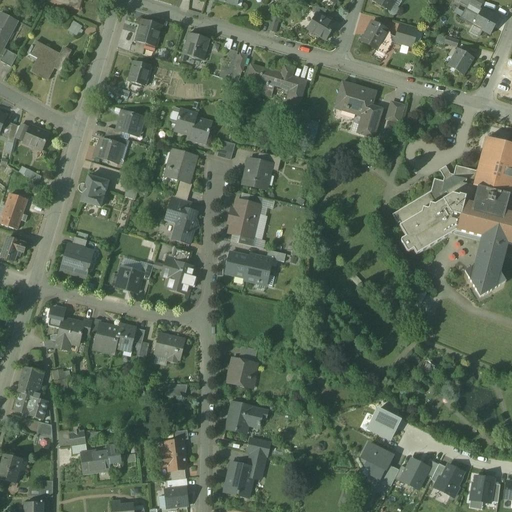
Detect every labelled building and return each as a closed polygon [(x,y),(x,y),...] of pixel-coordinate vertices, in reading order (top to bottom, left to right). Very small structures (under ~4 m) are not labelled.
[(60,0),(59,4),(79,10),(81,0),(60,0)] [(374,0),(374,1),(390,11),(395,0),(374,0)] [(484,2),(476,0),(472,0),(471,3),(480,8),(484,2)] [(327,11),(315,7),(309,8),(312,12),(323,18),(327,11)] [(483,9),(474,24),(483,29),(482,31),(491,36),(500,19),(483,9)] [(274,12),(268,10),(265,21),(271,23),(274,12)] [(323,18),(312,12),(303,27),(326,41),(331,33),(335,26),(323,18)] [(274,13),(269,31),(275,33),(281,15),(274,13)] [(0,16),(0,55),(3,57),(6,50),(4,49),(18,23),(2,14),(0,16)] [(74,21),(68,30),(77,36),(83,26),(74,21)] [(162,27),(142,21),(136,42),(146,45),(155,48),(156,48),(162,27)] [(389,31),(372,22),(367,31),(368,31),(362,42),(385,55),(392,43),(395,44),(397,38),(393,37),(387,34),(389,31)] [(418,30),(400,25),(397,38),(395,44),(401,46),(403,41),(414,44),(418,30)] [(210,40),(189,34),(183,55),(204,62),(210,40)] [(459,42),(447,38),(445,44),(457,48),(459,42)] [(33,47),(32,47),(28,55),(38,60),(32,72),(48,81),(59,60),(61,56),(60,56),(36,42),(33,47)] [(146,45),(136,42),(135,46),(131,45),(129,52),(143,56),(145,50),(146,45)] [(64,48),(60,56),(61,56),(59,60),(65,63),(71,52),(64,48)] [(18,56),(6,50),(3,57),(0,62),(11,68),(18,56)] [(473,59),(458,50),(448,67),(463,76),(473,59)] [(238,53),(231,51),(226,65),(226,66),(233,68),(237,55),(238,53)] [(240,55),(232,83),(238,85),(247,57),(240,55)] [(151,68),(134,63),(129,82),(146,88),(149,78),(148,78),(151,68)] [(226,65),(223,64),(219,79),(229,81),(233,68),(226,66),(226,65)] [(282,75),(251,66),(246,83),(258,87),(259,87),(261,82),(269,84),(288,90),(292,78),(294,69),(284,66),(282,75)] [(306,82),(292,78),(288,90),(291,91),(288,99),(300,102),(306,82)] [(269,84),(261,82),(259,87),(258,87),(257,93),(266,96),(269,84)] [(376,93),(342,83),(335,109),(363,117),(358,134),(374,139),(382,110),(372,108),(376,93)] [(133,93),(119,89),(117,95),(131,100),(133,93)] [(404,107),(392,103),(389,115),(394,116),(392,121),(399,124),(404,107)] [(197,115),(181,110),(174,132),(191,137),(189,141),(190,141),(197,115)] [(144,119),(123,113),(123,114),(120,125),(119,125),(117,131),(117,132),(122,133),(130,135),(131,132),(139,134),(144,119)] [(213,124),(197,119),(198,115),(197,115),(190,141),(206,146),(213,124)] [(18,127),(11,124),(7,143),(14,144),(18,127)] [(30,127),(23,143),(43,151),(50,135),(30,127)] [(117,131),(108,128),(106,135),(120,139),(122,133),(117,132),(117,131)] [(120,139),(106,135),(104,140),(119,144),(120,139)] [(511,145),(485,139),(477,171),(476,172),(474,186),(473,186),(473,187),(478,188),(473,205),(464,203),(457,232),(485,239),(511,245),(511,214),(505,213),(510,196),(511,196),(511,145)] [(104,140),(102,140),(97,159),(110,162),(111,159),(119,161),(124,146),(119,144),(104,140)] [(227,150),(220,148),(217,157),(231,161),(233,152),(227,150)] [(196,158),(173,151),(168,169),(168,170),(167,171),(167,172),(165,178),(178,182),(188,185),(188,184),(196,158)] [(281,158),(266,155),(264,163),(272,165),(271,170),(278,172),(281,158)] [(264,163),(249,160),(244,183),(254,185),(255,183),(264,185),(266,175),(269,176),(271,170),(272,165),(264,163)] [(445,173),(442,174),(444,179),(443,182),(434,180),(431,192),(393,215),(398,224),(400,223),(402,226),(400,227),(406,238),(401,240),(401,243),(407,253),(409,253),(414,251),(417,256),(454,234),(457,232),(464,203),(473,205),(478,188),(473,187),(473,186),(474,186),(476,172),(456,166),(454,176),(451,175),(448,171),(445,173)] [(42,177),(27,169),(24,176),(39,183),(42,177)] [(89,177),(86,185),(83,194),(81,202),(101,208),(103,199),(104,199),(106,192),(109,183),(89,177)] [(140,184),(129,181),(124,198),(135,201),(140,184)] [(188,185),(178,182),(173,198),(187,202),(192,186),(188,184),(188,185)] [(10,195),(0,223),(0,224),(17,231),(28,201),(15,197),(10,195)] [(264,199),(250,196),(248,203),(260,206),(260,207),(262,207),(264,199)] [(173,198),(172,197),(170,204),(172,205),(190,211),(193,203),(187,202),(173,198)] [(248,203),(237,201),(234,211),(232,210),(228,223),(231,224),(229,234),(240,237),(252,239),(260,207),(260,206),(248,203)] [(190,211),(172,205),(168,218),(178,221),(172,241),(190,246),(194,229),(193,227),(197,213),(190,211)] [(511,245),(485,239),(457,232),(454,234),(454,235),(484,243),(483,246),(480,245),(474,267),(471,269),(468,279),(476,292),(486,295),(500,287),(502,277),(500,274),(504,259),(505,254),(506,252),(503,251),(505,244),(511,245)] [(252,239),(240,237),(239,244),(254,248),(256,240),(252,239)] [(27,245),(8,238),(1,258),(15,263),(18,252),(24,254),(27,245)] [(87,241),(75,238),(72,246),(85,250),(87,241)] [(85,250),(72,246),(71,249),(69,249),(69,250),(73,251),(71,259),(65,258),(61,271),(86,279),(87,276),(89,271),(88,270),(93,253),(85,250)] [(193,252),(175,247),(171,261),(189,266),(193,252)] [(268,251),(266,259),(272,261),(284,263),(286,255),(268,251)] [(230,253),(225,275),(245,279),(244,281),(245,282),(251,256),(250,255),(250,258),(230,253)] [(251,256),(245,282),(266,287),(266,286),(268,277),(272,261),(266,259),(251,256)] [(171,261),(167,260),(163,274),(173,277),(169,290),(188,296),(196,268),(189,266),(171,261)] [(154,267),(145,265),(142,273),(143,273),(141,279),(149,282),(154,267)] [(142,273),(122,267),(119,277),(123,278),(120,286),(138,291),(141,279),(143,273),(142,273)] [(63,320),(62,320),(60,330),(56,349),(67,351),(69,343),(79,346),(84,325),(63,320)] [(102,321),(95,320),(92,334),(98,336),(100,325),(101,325),(102,321)] [(101,325),(100,325),(98,336),(97,338),(100,338),(98,344),(105,346),(104,352),(114,354),(121,326),(120,325),(119,329),(101,325)] [(128,328),(121,327),(122,326),(121,326),(114,354),(116,348),(125,350),(126,347),(131,348),(133,343),(136,329),(128,327),(128,328)] [(145,331),(136,329),(133,343),(142,345),(143,343),(145,331)] [(185,341),(160,335),(155,355),(168,358),(167,362),(178,364),(179,360),(180,361),(185,341)] [(150,344),(143,343),(142,345),(140,356),(146,358),(150,344)] [(258,351),(244,348),(240,361),(253,364),(256,351),(257,352),(258,351)] [(40,351),(31,351),(30,356),(29,356),(29,362),(39,363),(39,357),(41,357),(40,351)] [(240,361),(233,360),(230,375),(231,375),(229,382),(228,382),(228,383),(237,385),(237,386),(239,389),(242,390),(245,388),(245,387),(247,388),(249,380),(253,381),(257,365),(253,364),(240,361)] [(436,370),(436,368),(436,366),(435,364),(433,363),(431,363),(429,363),(427,364),(426,366),(425,368),(426,370),(427,372),(428,373),(430,373),(433,373),(434,372),(436,370)] [(25,368),(18,393),(30,396),(35,398),(34,399),(39,400),(40,395),(38,394),(44,374),(25,368)] [(70,368),(53,371),(57,389),(73,386),(73,385),(70,368)] [(187,385),(170,385),(169,385),(167,395),(173,396),(178,397),(178,402),(183,402),(186,400),(186,394),(186,392),(187,386),(187,385)] [(35,398),(30,396),(29,397),(20,395),(15,411),(43,420),(48,402),(39,400),(34,399),(35,398)] [(390,402),(379,411),(392,418),(398,413),(390,402)] [(252,408),(233,403),(226,430),(246,434),(249,421),(260,424),(261,420),(266,421),(268,411),(262,410),(262,411),(252,409),(252,408)] [(379,411),(378,410),(371,424),(375,426),(372,432),(390,441),(397,425),(391,423),(393,418),(392,418),(379,411)] [(52,426),(40,423),(37,436),(53,440),(52,426)] [(86,432),(89,445),(105,444),(103,430),(86,432)] [(188,431),(175,433),(176,441),(183,440),(183,441),(189,440),(188,431)] [(85,432),(70,434),(72,447),(86,445),(85,432)] [(176,441),(166,442),(166,449),(160,449),(161,458),(185,455),(184,446),(183,446),(183,441),(183,440),(176,441)] [(259,441),(258,442),(251,440),(248,453),(251,454),(266,457),(267,457),(271,444),(259,441)] [(86,445),(72,447),(73,456),(81,454),(88,453),(86,445)] [(393,457),(369,445),(362,459),(368,462),(366,466),(372,470),(369,474),(379,479),(380,480),(384,470),(386,471),(387,467),(393,457)] [(118,446),(107,448),(108,451),(110,462),(120,461),(118,446)] [(108,451),(88,453),(81,454),(84,475),(85,475),(97,473),(111,471),(110,462),(108,451)] [(266,457),(251,454),(248,467),(255,469),(263,471),(266,457)] [(22,460),(5,455),(0,472),(0,479),(16,484),(18,475),(22,460)] [(185,455),(161,458),(162,467),(168,466),(169,473),(171,473),(185,471),(186,471),(186,465),(186,464),(185,455)] [(411,460),(400,482),(418,491),(426,476),(429,469),(429,468),(411,460)] [(437,482),(434,488),(454,497),(467,470),(447,461),(445,465),(437,482)] [(248,467),(232,463),(225,492),(239,496),(240,493),(249,495),(255,469),(248,467)] [(431,463),(429,468),(429,469),(426,476),(432,479),(438,467),(431,463)] [(437,482),(445,465),(440,463),(438,467),(432,479),(437,482)] [(398,472),(387,467),(386,471),(384,470),(380,480),(379,479),(378,483),(385,486),(385,485),(391,487),(398,472)] [(185,471),(171,473),(172,481),(185,480),(186,479),(185,471)] [(495,481),(474,478),(471,500),(491,503),(494,485),(495,481)] [(172,481),(168,482),(169,491),(186,489),(185,480),(172,481)] [(500,486),(494,485),(491,503),(497,504),(500,486)] [(53,489),(41,488),(41,497),(53,498),(53,489)] [(134,505),(121,506),(120,502),(112,503),(112,511),(144,511),(134,511),(134,505)] [(44,504),(25,503),(24,511),(43,511),(44,504)]
